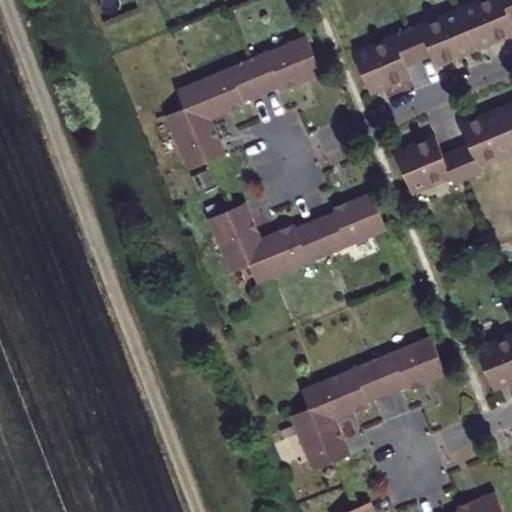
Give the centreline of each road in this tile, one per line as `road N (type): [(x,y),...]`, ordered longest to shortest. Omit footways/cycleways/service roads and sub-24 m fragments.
road 1 (track): [(3,0),(198,511)]
road 2 (residential): [(282,160),(511,63)]
road 3 (residential): [(511,415),(396,463)]
